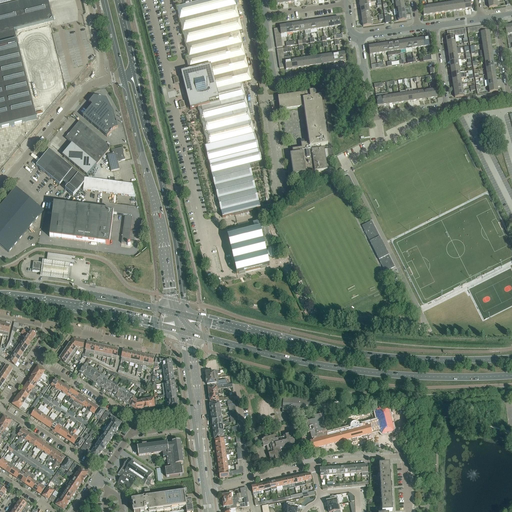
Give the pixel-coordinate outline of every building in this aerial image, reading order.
[(0,0),(0,128),(36,119),(14,31),(53,21),(48,2),(56,0),(0,0)] [(242,30),(234,0),(204,0),(177,7),(189,57),(186,57),(189,70),(180,72),(189,110),(197,108),(208,145),(206,145),(204,146),(222,218),(260,208),(259,202),(249,165),(262,162),(255,133),(242,83),(252,81),(239,31),(242,30)] [(457,0),(451,0),(452,3),(453,11),(459,10),(458,2),(457,0)] [(469,0),(463,0),(464,1),(465,9),(471,9),(470,0),(469,0)] [(313,96),(314,96),(315,96),(315,95),(316,95),(316,94),(316,93),(315,93),(315,92),(314,92),(309,93),(307,94),(307,93),(278,97),(280,111),(304,107),(309,143),(305,144),(304,142),(304,141),(303,141),(302,141),(301,141),(301,142),(301,143),(301,148),(292,149),(293,154),(290,154),(293,176),(306,174),(306,172),(314,171),(315,173),(327,171),(325,154),(322,155),(321,146),(328,144),(321,97),(313,98),(313,96)] [(118,128),(114,113),(106,99),(94,97),(89,103),(92,105),(83,117),(107,137),(114,129),(118,128)] [(111,148),(79,122),(66,138),(68,139),(67,140),(72,144),(97,164),(111,148)] [(87,176),(97,164),(72,144),(62,155),(87,176)] [(125,160),(122,148),(111,150),(112,154),(107,155),(111,171),(119,169),(117,162),(125,160)] [(49,150),(36,166),(59,185),(63,181),(68,186),(65,190),(73,196),(84,183),(85,180),(49,150)] [(352,195),(357,192),(349,176),(344,179),(352,195)] [(135,197),(132,185),(85,178),(85,180),(84,183),(83,190),(135,197)] [(0,245),(8,253),(44,211),(16,187),(0,206),(0,245)] [(109,245),(114,212),(54,204),(49,237),(109,245)] [(129,242),(132,217),(125,216),(121,243),(127,244),(128,246),(129,246),(130,245),(131,243),(130,242),(129,242)] [(371,221),(362,226),(385,272),(395,267),(371,221)] [(254,229),(227,236),(236,274),(269,266),(258,222),(252,223),(254,229)] [(47,257),(47,260),(53,261),(55,261),(59,262),(74,264),(74,263),(75,260),(75,257),(56,255),(48,254),(47,257)] [(42,273),(43,263),(33,262),(32,272),(42,273)] [(71,266),(43,262),(41,279),(43,279),(69,283),(70,279),(70,274),(71,270),(71,266)] [(36,335),(30,331),(28,333),(24,330),(22,331),(33,339),(36,335)] [(33,339),(22,331),(21,334),(23,335),(22,337),(31,343),(33,339)] [(31,343),(22,337),(19,341),(28,347),(31,343)] [(85,349),(87,343),(89,343),(89,342),(78,339),(78,338),(76,338),(76,339),(73,338),(70,344),(75,348),(76,347),(85,349)] [(28,347),(19,341),(17,345),(25,351),(28,347)] [(89,355),(89,354),(92,344),(89,343),(87,343),(85,349),(85,350),(86,350),(84,357),(83,357),(86,358),(88,358),(89,356),(89,355)] [(78,350),(75,348),(70,344),(69,344),(70,344),(67,348),(76,354),(78,350)] [(25,351),(17,345),(14,348),(23,354),(25,351)] [(23,354),(14,348),(11,352),(20,358),(23,354)] [(76,354),(67,348),(65,351),(73,357),(76,354)] [(73,357),(65,351),(62,355),(70,361),(73,357)] [(20,358),(11,352),(9,356),(18,362),(20,358)] [(70,361),(62,355),(59,359),(68,365),(70,361)] [(138,365),(137,373),(141,374),(142,369),(145,356),(141,355),(138,365)] [(18,362),(9,356),(6,360),(15,366),(18,362)] [(171,366),(171,361),(169,362),(168,360),(169,360),(166,360),(162,361),(162,360),(156,358),(153,368),(154,368),(158,367),(157,364),(159,364),(162,363),(162,367),(171,366)] [(12,370),(4,364),(1,368),(10,374),(12,370)] [(83,375),(89,367),(85,364),(79,372),(81,374),(83,375)] [(43,374),(45,371),(38,366),(34,371),(46,379),(47,377),(43,374)] [(87,378),(94,369),(90,366),(89,367),(83,375),(85,377),(87,378)] [(10,374),(1,368),(0,369),(0,372),(7,378),(10,374)] [(91,381),(98,371),(94,369),(87,378),(88,378),(87,379),(89,380),(90,379),(91,381)] [(46,379),(34,371),(31,376),(32,376),(39,381),(40,378),(45,381),(46,379)] [(95,383),(102,374),(98,371),(91,381),(93,382),(93,383),(95,384),(95,383)] [(206,375),(206,379),(218,378),(218,374),(220,374),(220,372),(217,371),(211,372),(211,371),(205,372),(205,373),(205,375),(206,375)] [(102,374),(95,383),(96,383),(96,384),(97,385),(98,385),(100,386),(106,377),(102,374)] [(107,375),(106,377),(100,386),(101,387),(101,388),(103,389),(104,389),(108,382),(106,381),(109,377),(107,375)] [(37,383),(39,381),(32,376),(29,380),(41,388),(42,388),(43,386),(37,383)] [(218,378),(206,379),(205,380),(206,382),(207,382),(207,385),(208,387),(216,386),(229,385),(228,380),(219,382),(218,378)] [(52,392),(59,382),(55,379),(51,386),(53,387),(51,391),(52,392)] [(41,388),(29,380),(27,384),(37,391),(38,392),(41,388)] [(114,383),(113,383),(110,380),(108,382),(104,389),(104,390),(105,390),(106,390),(108,392),(114,383)] [(59,391),(63,385),(59,382),(52,392),(55,393),(57,390),(59,391)] [(116,387),(117,388),(118,385),(114,382),(113,383),(114,383),(108,392),(109,393),(111,394),(112,394),(116,387)] [(37,391),(27,384),(24,388),(35,395),(37,391)] [(217,389),(233,387),(232,384),(229,385),(216,386),(216,388),(213,388),(208,389),(209,392),(208,393),(208,394),(209,395),(217,394),(217,389)] [(59,399),(67,387),(63,385),(59,391),(61,392),(57,398),(59,399)] [(67,396),(71,390),(67,387),(59,399),(61,401),(65,395),(67,396)] [(120,390),(117,388),(116,387),(112,394),(112,395),(113,396),(114,396),(116,397),(120,390)] [(35,395),(24,388),(21,392),(28,396),(29,394),(34,397),(35,395),(34,395),(35,395)] [(120,400),(126,390),(122,388),(121,390),(120,390),(116,397),(117,398),(117,399),(119,400),(119,399),(120,400)] [(67,396),(64,400),(68,403),(75,392),(71,390),(67,396)] [(124,402),(130,393),(126,390),(120,400),(121,401),(122,401),(124,402)] [(124,402),(124,403),(125,404),(126,404),(128,405),(134,395),(136,393),(132,390),(130,393),(124,402)] [(28,396),(21,392),(19,395),(29,402),(30,400),(27,398),(28,396)] [(75,392),(68,403),(72,405),(74,401),(79,395),(75,392)] [(29,402),(19,395),(18,395),(15,400),(27,408),(28,405),(24,403),(25,400),(29,403),(29,402)] [(76,408),(83,398),(79,395),(74,401),(72,405),(76,408)] [(252,395),(251,403),(271,405),(271,396),(252,395)] [(316,400),(291,398),(291,397),(280,397),(279,408),(282,408),(282,412),(286,413),(289,421),(300,417),(300,418),(307,416),(307,412),(315,412),(316,400)] [(76,408),(75,409),(77,410),(79,408),(81,409),(82,407),(87,400),(83,398),(76,408)] [(135,410),(137,401),(133,399),(129,406),(129,407),(131,408),(135,410)] [(27,408),(15,400),(12,404),(19,409),(21,407),(26,410),(27,408)] [(84,413),(90,403),(87,400),(82,407),(84,408),(82,412),(84,413)] [(143,409),(142,401),(137,401),(135,410),(140,410),(143,410),(143,409)] [(88,416),(94,405),(90,403),(84,413),(84,412),(86,413),(85,414),(88,416)] [(35,418),(43,407),(41,405),(37,411),(35,409),(31,416),(35,418)] [(94,415),(98,408),(94,405),(88,416),(86,418),(88,419),(92,414),(94,415)] [(39,421),(47,409),(43,407),(35,418),(39,421)] [(393,429),(393,428),(388,410),(385,408),(378,410),(376,413),(378,422),(369,424),(368,422),(368,421),(365,422),(365,423),(366,425),(361,426),(360,423),(358,420),(349,423),(348,426),(349,429),(328,435),(326,425),(324,425),(323,423),(324,423),(322,415),(312,418),(312,421),(305,423),(308,434),(310,433),(311,438),(309,438),(310,442),(312,450),(349,440),(349,441),(352,442),(367,438),(368,436),(367,436),(371,435),(371,433),(380,431),(381,432),(382,434),(393,431),(393,429)] [(43,424),(47,417),(45,416),(49,411),(47,409),(39,421),(43,424)] [(99,419),(104,412),(102,410),(100,409),(99,409),(94,416),(99,419)] [(274,409),(253,417),(255,425),(277,417),(274,409)] [(119,425),(121,423),(110,416),(111,414),(107,411),(106,413),(105,413),(102,417),(104,419),(106,420),(107,417),(112,421),(111,423),(118,428),(120,426),(119,425)] [(46,426),(54,414),(53,413),(49,419),(47,417),(43,424),(46,426)] [(55,423),(53,421),(57,416),(54,414),(46,426),(50,429),(55,423)] [(14,423),(4,416),(1,421),(11,428),(14,423)] [(63,419),(61,418),(59,420),(57,419),(55,423),(50,429),(54,432),(61,422),(63,419)] [(11,428),(1,421),(0,422),(0,426),(5,430),(7,428),(10,430),(11,428)] [(108,421),(105,426),(106,426),(115,433),(116,431),(116,432),(118,430),(117,429),(118,429),(118,428),(111,423),(108,421)] [(65,424),(61,422),(54,432),(58,434),(62,428),(65,424)] [(62,437),(70,425),(68,423),(64,429),(62,428),(58,434),(62,437)] [(70,433),(68,432),(72,426),(70,425),(62,437),(66,439),(70,433)] [(9,433),(5,430),(0,426),(0,432),(6,437),(9,433)] [(113,435),(115,433),(106,426),(103,431),(105,432),(112,438),(114,436),(113,435)] [(19,442),(26,432),(22,429),(17,436),(19,438),(16,443),(18,444),(19,442)] [(70,442),(77,431),(75,429),(75,431),(73,430),(70,433),(66,439),(70,442)] [(78,438),(76,437),(80,431),(78,430),(77,431),(70,442),(74,445),(78,438)] [(214,433),(214,436),(214,439),(215,439),(224,437),(224,436),(226,435),(226,434),(223,434),(223,431),(214,432),(214,433)] [(21,443),(24,440),(25,441),(30,434),(26,432),(19,442),(21,443)] [(112,438),(105,432),(102,437),(109,442),(110,440),(110,441),(112,438)] [(26,449),(34,437),(30,434),(25,441),(27,442),(24,448),(26,449)] [(263,438),(261,439),(263,447),(267,446),(269,452),(270,459),(274,458),(274,460),(280,459),(280,455),(281,455),(280,453),(281,453),(280,450),(290,447),(290,446),(292,446),(292,445),(295,444),(294,440),(293,437),(291,437),(290,434),(283,436),(284,437),(278,439),(276,434),(263,438)] [(226,436),(215,440),(216,446),(224,445),(228,444),(228,439),(227,439),(226,436)] [(33,446),(37,440),(34,437),(26,449),(25,450),(27,451),(31,445),(33,446)] [(109,442),(102,437),(99,442),(106,447),(107,445),(109,442)] [(77,447),(80,449),(84,441),(80,438),(75,445),(75,446),(76,447),(77,447)] [(35,452),(42,442),(37,440),(33,446),(35,447),(33,451),(35,452)] [(88,447),(90,444),(91,442),(87,440),(81,449),(92,457),(92,458),(96,461),(97,459),(97,458),(98,459),(100,456),(88,447)] [(168,444),(167,444),(167,443),(137,447),(138,456),(163,453),(163,458),(166,457),(168,466),(170,465),(170,468),(165,469),(166,477),(183,475),(181,466),(181,464),(183,464),(180,441),(172,442),(172,444),(172,441),(168,442),(168,444)] [(41,451),(45,445),(42,442),(35,452),(33,454),(35,456),(39,450),(41,451)] [(106,447),(99,442),(96,446),(103,451),(103,450),(104,450),(106,447)] [(95,447),(90,444),(88,447),(100,456),(102,452),(103,451),(96,446),(95,447)] [(41,460),(49,448),(45,445),(41,451),(43,453),(39,458),(41,460)] [(9,456),(10,456),(12,453),(13,451),(9,448),(8,451),(10,452),(8,455),(4,461),(2,459),(0,461),(0,467),(1,468),(9,456)] [(49,457),(53,450),(49,448),(41,460),(43,461),(47,455),(49,456),(49,457)] [(49,465),(50,463),(57,453),(53,450),(49,457),(49,456),(46,460),(48,462),(47,464),(49,465)] [(53,468),(61,455),(57,453),(50,463),(52,464),(51,467),(53,468)] [(58,468),(65,458),(61,455),(53,468),(55,469),(56,467),(58,468)] [(5,471),(10,465),(8,463),(12,458),(10,456),(9,456),(1,468),(5,471)] [(67,471),(72,463),(72,462),(70,460),(69,461),(67,459),(62,468),(67,471)] [(122,468),(117,475),(121,478),(118,483),(129,490),(134,484),(137,486),(139,483),(144,486),(145,484),(149,486),(150,484),(151,484),(152,481),(149,479),(152,473),(144,468),(143,469),(128,459),(122,468)] [(13,467),(16,464),(14,462),(15,461),(13,460),(10,465),(5,471),(9,474),(14,467),(13,467)] [(20,466),(21,464),(19,463),(15,469),(14,467),(9,474),(13,476),(20,466)] [(390,479),(389,464),(379,464),(380,480),(390,479)] [(17,479),(21,473),(20,471),(22,468),(20,466),(13,476),(17,479)] [(88,473),(80,468),(77,473),(85,478),(87,476),(86,475),(88,473)] [(243,473),(242,468),(239,468),(239,471),(236,471),(231,472),(219,473),(220,479),(229,478),(229,477),(232,477),(232,475),(243,473)] [(21,481),(28,472),(24,469),(21,473),(17,479),(21,481)] [(85,478),(77,473),(75,476),(68,471),(67,473),(70,475),(74,478),(81,482),(82,483),(85,478)] [(25,484),(32,474),(28,472),(21,481),(25,484)] [(35,477),(32,474),(25,484),(29,487),(35,477)] [(37,483),(35,482),(39,476),(37,475),(36,476),(35,477),(29,487),(33,489),(37,483)] [(298,476),(292,478),(295,487),(301,486),(300,486),(298,476)] [(60,481),(54,477),(51,482),(54,484),(57,486),(60,481)] [(81,482),(74,478),(71,482),(78,487),(81,482)] [(37,483),(33,489),(36,492),(43,482),(39,479),(37,483)] [(391,495),(390,479),(380,480),(381,496),(391,495)] [(69,481),(66,485),(68,487),(75,492),(77,490),(78,490),(78,488),(78,487),(71,482),(69,481)] [(41,495),(45,488),(43,487),(45,483),(43,482),(36,492),(41,495)] [(48,500),(54,491),(54,490),(53,490),(50,488),(50,489),(47,487),(46,489),(47,490),(43,496),(45,498),(47,500),(47,499),(48,500)] [(75,492),(68,487),(65,492),(72,496),(73,496),(74,494),(75,492)] [(185,495),(187,495),(186,490),(184,490),(184,488),(183,487),(183,488),(153,492),(154,495),(146,496),(143,496),(143,497),(146,496),(147,501),(143,501),(143,500),(134,502),(132,502),(133,505),(133,510),(133,511),(143,511),(144,511),(177,511),(186,511),(193,511),(191,499),(187,500),(187,501),(185,501),(185,495)] [(247,498),(246,488),(240,489),(241,493),(237,494),(238,499),(247,498)] [(62,490),(59,494),(62,496),(69,501),(72,496),(65,492),(62,490)] [(237,499),(236,496),(233,496),(232,493),(229,493),(229,495),(222,496),(222,498),(223,498),(223,501),(237,499)] [(392,511),(391,495),(381,496),(382,511),(392,511)] [(67,506),(59,500),(57,499),(56,502),(54,501),(56,498),(52,496),(49,500),(63,510),(65,508),(66,508),(67,506)] [(69,501),(62,496),(59,500),(67,506),(70,501),(69,501)] [(331,500),(326,501),(328,507),(339,505),(337,496),(330,497),(331,500)] [(238,504),(238,501),(238,499),(237,499),(223,501),(223,504),(223,507),(226,507),(226,510),(235,509),(237,508),(236,504),(238,504)] [(29,506),(22,502),(23,501),(21,500),(21,501),(20,500),(18,504),(29,511),(31,511),(28,509),(29,506)] [(287,502),(285,511),(289,511),(296,511),(297,508),(293,507),(294,504),(287,502)]
